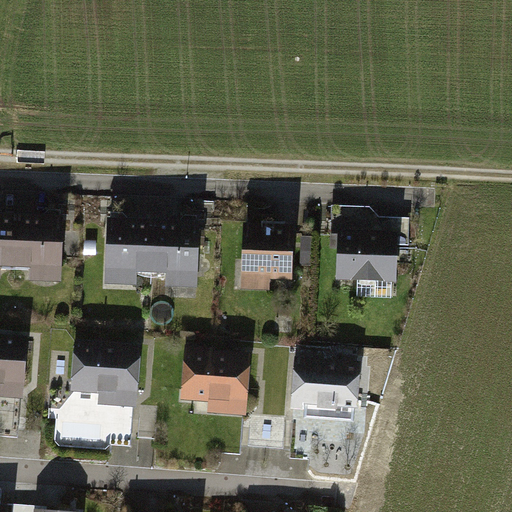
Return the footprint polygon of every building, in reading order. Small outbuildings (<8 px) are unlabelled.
[(19,213),(0,212),(0,286),(1,269),(18,269),(19,213)] [(66,214),(19,213),(18,269),(32,270),(32,286),(63,287),(66,214)] [(156,219),(108,218),(107,288),(137,288),(138,275),(154,275),(156,219)] [(202,220),(156,219),(154,275),(169,275),(169,288),(200,289),(202,220)] [(299,227),(246,224),(243,292),(272,294),(273,279),(297,280),(299,227)] [(399,233),(339,231),(339,235),(326,234),(325,256),(338,256),(337,283),(397,285),(399,233)] [(99,241),(87,241),(87,256),(99,256),(99,241)] [(36,328),(0,326),(0,391),(33,393),(36,328)] [(148,337),(82,334),(80,385),(107,387),(106,399),(145,401),(148,337)] [(256,348),(190,345),(187,396),(214,398),(214,410),(253,412),(256,348)] [(366,355),(300,352),(297,404),(324,405),(324,418),(363,419),(366,355)] [(18,511),(20,501),(0,499),(0,511),(18,511)] [(90,511),(91,506),(41,502),(40,511),(90,511)]
